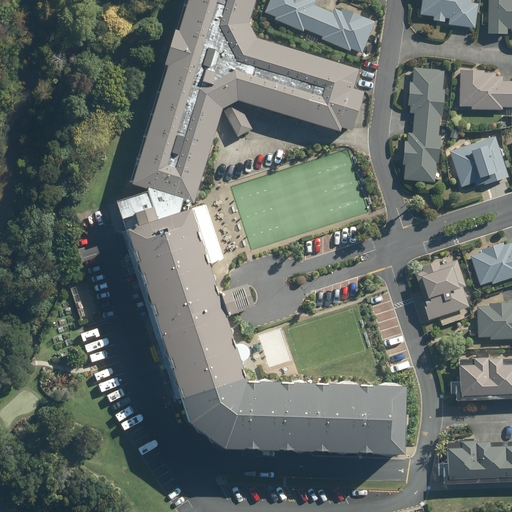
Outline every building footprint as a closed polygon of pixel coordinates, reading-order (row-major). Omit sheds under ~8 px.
[(186,0),(178,30),(174,28),(163,65),(167,66),(131,182),(146,187),(146,190),(115,199),(108,206),(114,225),(123,223),(190,428),(223,453),(404,459),(406,391),(248,386),(224,315),(243,309),(253,305),(246,282),(217,291),(189,207),(178,211),(182,198),(193,202),(221,107),(236,134),(251,126),(236,99),(339,130),(341,126),(350,129),(362,90),(352,87),(358,67),(255,36),(247,22),(253,0),(186,0)] [(270,0),(265,13),(276,18),(275,20),(304,32),(305,30),(314,34),(325,10),(315,6),(317,2),(312,0),(270,0)] [(445,19),(450,19),(449,26),(476,29),(479,4),(472,4),(472,0),(418,0),(423,0),(421,15),(434,17),(434,21),(445,22),(445,19)] [(511,0),(489,0),(489,34),(508,34),(508,30),(511,30),(511,32),(511,31),(511,0)] [(323,38),(322,41),(350,52),(351,50),(362,55),(376,23),(343,9),(342,13),(335,10),(333,14),(325,10),(314,34),(323,38)] [(415,114),(414,124),(440,126),(440,116),(443,116),(445,90),(444,90),(445,70),(415,68),(414,84),(411,83),(409,106),(410,106),(410,113),(415,114)] [(472,107),(472,110),(503,111),(503,108),(511,108),(511,82),(503,83),(503,78),(497,78),(497,74),(485,74),(485,72),(461,72),(461,107),(472,107)] [(405,164),(404,180),(435,183),(437,163),(439,164),(441,136),(439,135),(440,126),(414,124),(413,133),(409,133),(408,142),(405,142),(403,164),(405,164)] [(496,137),(450,153),(462,187),(474,183),(475,187),(484,184),(485,186),(509,178),(496,137)] [(481,248),(482,251),(471,254),(480,284),(491,280),(492,282),(511,276),(511,243),(511,241),(504,244),(504,241),(481,248)] [(423,271),(416,273),(423,294),(421,295),(429,319),(470,306),(463,286),(466,285),(458,259),(441,264),(439,261),(422,266),(423,271)] [(511,337),(511,301),(490,302),(490,305),(477,305),(478,336),(490,336),(491,338),(511,337)] [(511,361),(504,362),(503,357),(489,357),(489,356),(474,356),(475,362),(461,363),(462,394),(511,391),(511,361)] [(462,440),(463,446),(449,446),(450,478),(511,475),(511,444),(491,446),(491,440),(477,440),(477,439),(462,440)]
